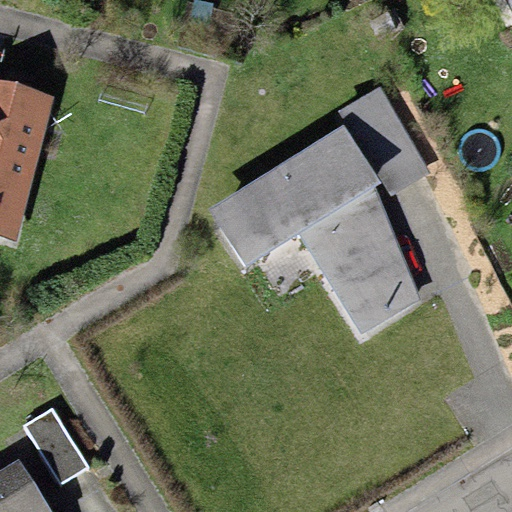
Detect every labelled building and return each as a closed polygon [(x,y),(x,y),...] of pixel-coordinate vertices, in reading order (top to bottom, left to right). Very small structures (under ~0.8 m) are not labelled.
[(55,99),(0,83),(0,234),(17,239),(55,99)] [(429,172),(377,86),(339,109),(390,195),(429,172)] [(378,182),(342,124),(208,206),(245,268),(298,234),(357,332),(416,297),(373,185),(378,182)] [(88,467),(50,408),(21,426),(59,486),(88,467)] [(0,511),(52,511),(19,458),(0,470),(0,511)]
